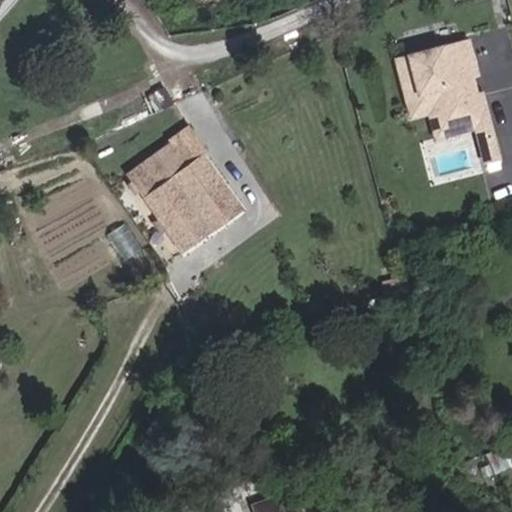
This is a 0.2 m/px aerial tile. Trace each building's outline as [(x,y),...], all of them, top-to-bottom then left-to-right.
[(472,93),(467,73),(471,72),(463,39),(392,58),(407,115),(429,109),(434,131),(457,125),(454,114),(476,108),(472,93)] [(457,125),(434,131),(435,135),(471,126),(475,140),(488,136),(477,92),(472,93),(476,108),(454,114),(457,125)] [(127,174),(179,253),(241,212),(202,152),(209,148),(193,123),(168,140),(172,144),(127,174)] [(493,156),(488,136),(475,140),(480,159),(493,156)] [(500,463),(511,461),(511,439),(496,442),(500,463)] [(282,511),(277,497),(253,506),(255,511),(282,511)]
